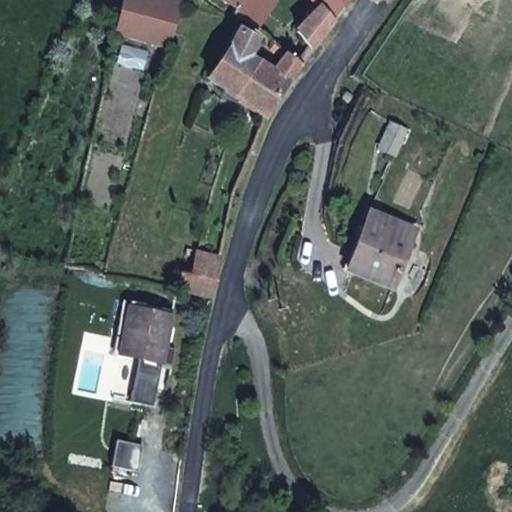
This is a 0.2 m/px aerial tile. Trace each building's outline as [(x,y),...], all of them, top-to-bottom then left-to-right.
[(121,0),(113,35),(169,50),(180,0),(121,0)] [(309,0),(314,7),(293,28),(313,50),(349,0),(309,0)] [(204,79),(234,99),(264,120),(289,81),(303,65),(284,51),(273,65),(252,55),(260,38),(237,25),(227,45),(204,79)] [(361,247),(352,272),(392,288),(416,229),(368,211),(355,245),(361,247)] [(361,247),(355,245),(346,270),(352,272),(361,247)] [(185,247),(175,291),(209,298),(218,255),(185,247)] [(129,306),(119,354),(162,362),(172,315),(129,306)]
